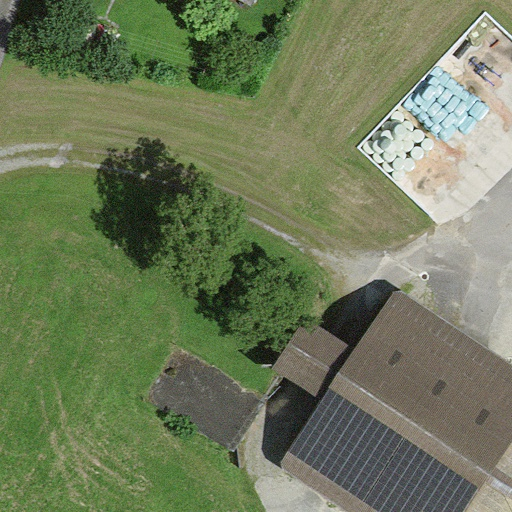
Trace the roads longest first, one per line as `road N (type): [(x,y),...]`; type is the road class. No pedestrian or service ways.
road 1 (track): [(0,155),(22,147),(151,166),(361,264),(482,228),(511,205)]
road 2 (track): [(274,511),(256,479),(257,440),(327,341),(361,264)]
